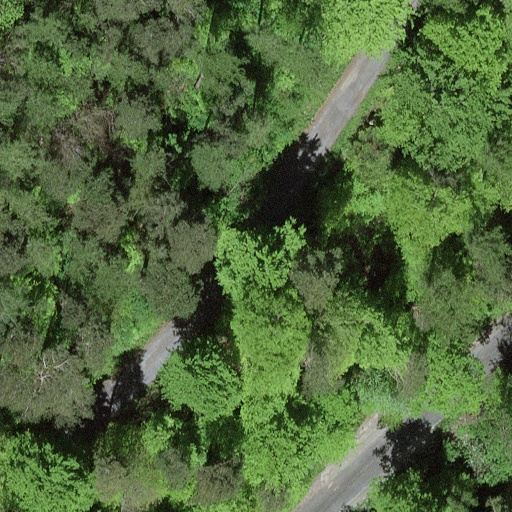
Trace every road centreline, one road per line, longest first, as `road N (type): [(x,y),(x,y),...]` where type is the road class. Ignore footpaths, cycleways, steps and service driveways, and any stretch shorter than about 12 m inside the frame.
road 1 (track): [(409,0),(210,299),(102,404),(0,487)]
road 2 (unclassified): [(326,511),(407,444),(511,334)]
